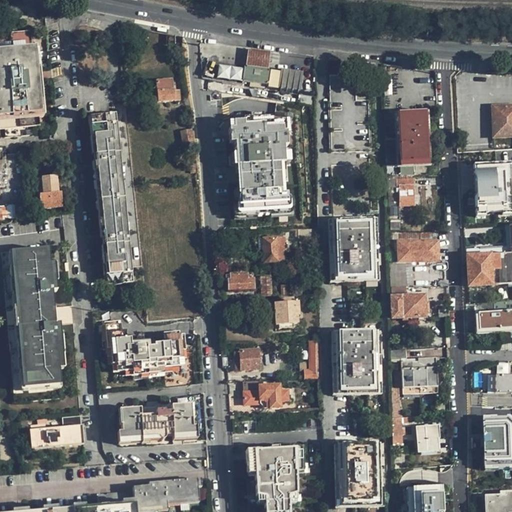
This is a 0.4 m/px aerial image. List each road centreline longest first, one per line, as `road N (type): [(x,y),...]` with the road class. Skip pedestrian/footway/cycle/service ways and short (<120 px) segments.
road 1 (residential): [(222,511),(194,19)]
road 2 (residential): [(95,460),(61,0)]
road 3 (residential): [(445,51),(465,511)]
road 4 (unknown): [(320,39),(322,403)]
road 5 (unknown): [(216,386),(117,400),(106,421),(113,446),(301,437),(309,457)]
road 6 (primary): [(194,19),(445,51)]
road 7 (unknown): [(33,487),(220,471)]
